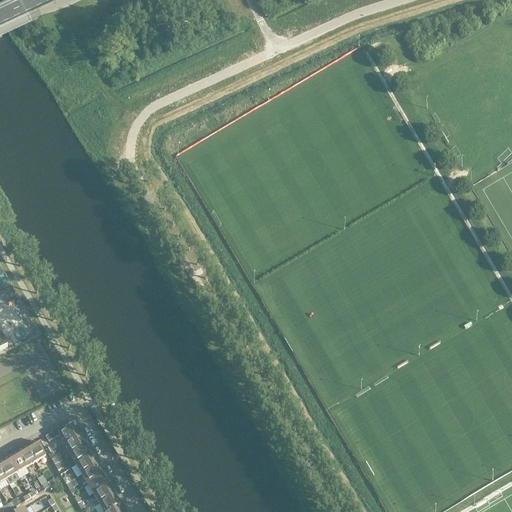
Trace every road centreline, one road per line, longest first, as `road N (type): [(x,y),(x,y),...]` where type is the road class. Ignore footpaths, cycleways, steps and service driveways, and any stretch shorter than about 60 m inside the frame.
road 1 (unclassified): [(138,182),(129,147),(143,114),(274,51)]
road 2 (unclassified): [(138,511),(76,409),(0,446)]
road 3 (unclassified): [(397,0),(274,51)]
